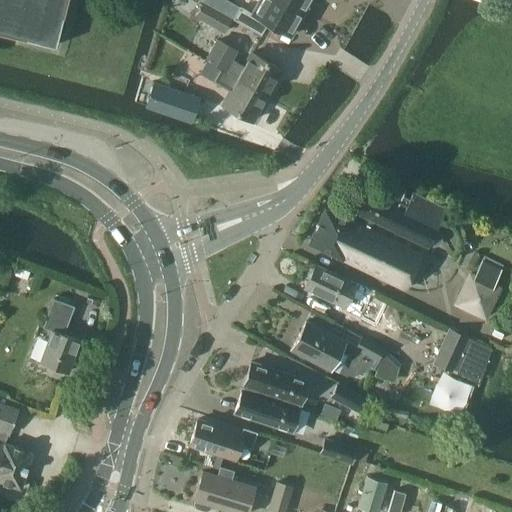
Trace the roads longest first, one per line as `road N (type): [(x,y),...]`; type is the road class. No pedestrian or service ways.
road 1 (residential): [(139,500),(172,399),(265,247),(272,209)]
road 2 (tertiary): [(272,209),(328,161),(426,0)]
road 3 (primary): [(117,511),(170,359),(170,263)]
road 4 (primary): [(137,266),(147,329),(91,511)]
road 5 (primary): [(158,239),(103,176),(0,141)]
road 6 (primary): [(0,166),(80,197),(137,266)]
